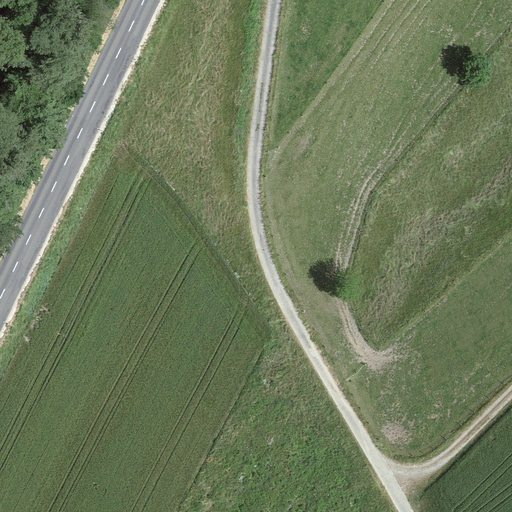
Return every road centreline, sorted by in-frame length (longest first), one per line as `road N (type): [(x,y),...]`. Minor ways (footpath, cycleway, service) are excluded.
road 1 (track): [(269,0),(251,225),(283,304),(394,487)]
road 2 (tertiary): [(144,0),(0,302)]
